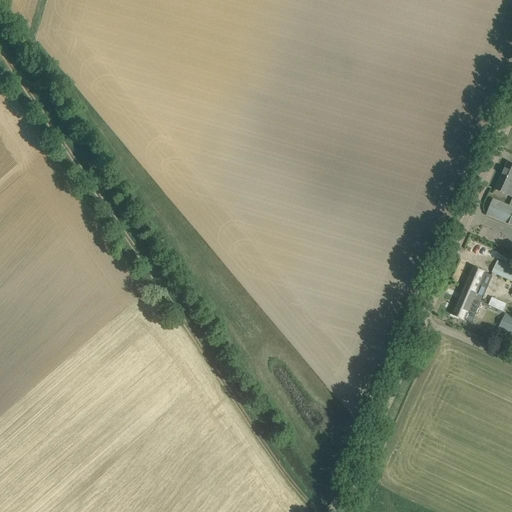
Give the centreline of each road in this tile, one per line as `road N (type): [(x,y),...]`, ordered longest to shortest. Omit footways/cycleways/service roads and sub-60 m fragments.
road 1 (track): [(0,62),(247,433),(323,511)]
road 2 (unclassified): [(332,511),(511,107)]
